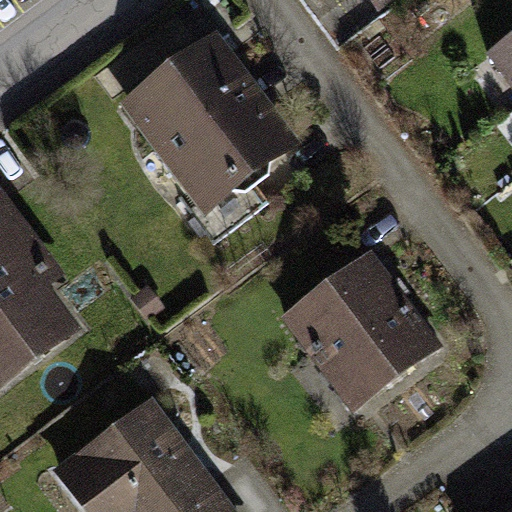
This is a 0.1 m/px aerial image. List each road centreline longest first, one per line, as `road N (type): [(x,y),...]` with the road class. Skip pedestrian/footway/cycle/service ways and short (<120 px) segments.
road 1 (residential): [(264,0),(511,323)]
road 2 (residential): [(511,397),(369,511)]
